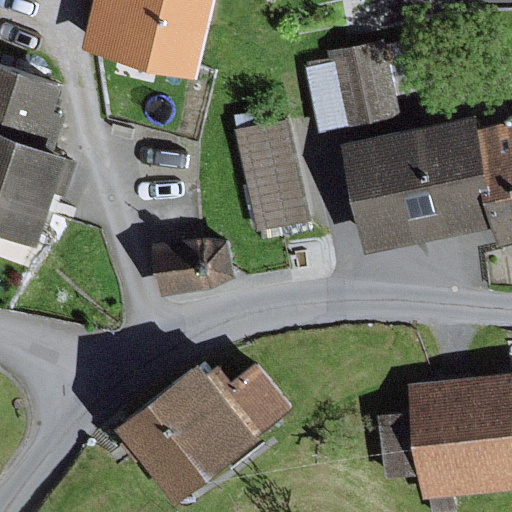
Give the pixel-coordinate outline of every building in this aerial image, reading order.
[(105,0),(96,38),(196,60),(210,0),(105,0)] [(386,37),(332,49),(335,60),(309,66),(324,129),(349,123),(351,128),(404,116),(386,37)] [(0,131),(61,151),(75,110),(57,104),(65,80),(0,58),(0,131)] [(478,109),(350,138),(374,245),(504,216),(481,125),(478,109)] [(294,115),(238,128),(260,227),(316,215),(294,115)] [(511,117),(481,125),(504,216),(509,235),(511,233),(511,117)] [(61,151),(0,131),(0,242),(6,223),(47,237),(74,156),(61,151)] [(231,235),(158,245),(164,291),(216,284),(240,274),(231,235)] [(213,367),(205,357),(120,423),(181,500),(265,434),(263,431),(213,367)] [(224,359),(213,367),(263,431),(297,405),(261,359),(238,377),(224,359)] [(511,371),(414,384),(418,408),(381,412),(390,476),(424,472),(428,496),(511,485),(511,371)]
